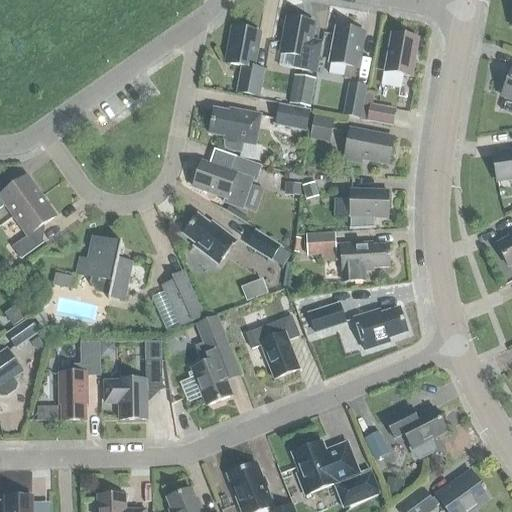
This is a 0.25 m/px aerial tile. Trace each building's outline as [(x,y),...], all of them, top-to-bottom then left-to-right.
[(281,55),(296,57),(294,70),(304,72),(307,59),(314,24),(288,19),(281,55)] [(242,67),(239,80),(250,82),(247,96),(259,99),(264,73),(252,70),(252,69),(259,34),(233,29),(226,64),(242,67)] [(330,64),(346,67),(343,79),(354,81),(356,69),(363,34),(337,29),(330,64)] [(384,73),(411,78),(418,40),(391,35),(384,73)] [(511,72),(502,97),(511,100),(511,72)] [(294,78),(289,105),(310,109),(315,82),(294,78)] [(343,117),(361,121),(367,88),(349,85),(343,117)] [(274,127),(307,133),(311,112),(278,106),(274,127)] [(369,106),(366,123),(393,128),(396,111),(369,106)] [(225,138),(223,146),(225,150),(229,153),(241,156),(244,144),(254,146),(260,117),(230,111),(230,113),(214,110),(209,135),(225,138)] [(330,144),(334,121),(314,117),(310,140),(330,144)] [(361,160),(388,165),(393,139),(350,131),(344,161),(360,164),(361,160)] [(497,182),(511,179),(511,152),(493,156),(497,182)] [(261,167),(235,158),(230,173),(201,163),(193,188),(226,200),(225,203),(242,209),(251,181),(256,183),(261,167)] [(0,209),(4,206),(13,218),(42,197),(28,177),(6,192),(0,183),(0,209)] [(285,184),(284,196),(299,197),(300,185),(285,184)] [(315,184),(302,187),(306,201),(318,198),(315,184)] [(387,219),(388,192),(351,191),(350,218),(352,218),(351,227),(348,227),(348,228),(374,229),(375,219),(387,219)] [(56,217),(42,197),(13,218),(27,238),(12,248),(21,260),(43,244),(35,232),(56,217)] [(194,248),(218,266),(236,242),(212,224),(210,226),(198,216),(183,236),(195,245),(194,248)] [(246,248),(271,264),(281,248),(256,232),(246,248)] [(511,234),(509,236),(510,238),(496,246),(509,268),(511,266),(511,234)] [(306,236),(307,256),(322,256),(321,236),(306,236)] [(92,284),(97,292),(109,295),(108,300),(109,300),(110,298),(123,301),(132,264),(118,261),(122,244),(121,243),(120,245),(93,239),(88,262),(81,260),(81,259),(80,259),(77,275),(93,278),(92,284)] [(371,244),(335,246),(336,262),(342,262),(343,274),(344,283),(365,282),(364,273),(373,272),(373,270),(389,268),(388,246),(372,247),(371,244)] [(4,260),(0,263),(0,274),(3,279),(13,272),(4,260)] [(203,318),(183,274),(172,279),(174,282),(162,288),(180,328),(203,318)] [(307,315),(314,336),(347,325),(340,304),(307,315)] [(354,320),(364,351),(389,343),(388,340),(407,334),(399,310),(380,316),(379,312),(354,320)] [(43,313),(34,319),(42,331),(51,325),(43,313)] [(300,338),(292,317),(245,335),(251,351),(261,347),(274,381),(299,371),(288,342),(300,338)] [(204,365),(191,370),(206,407),(232,397),(226,383),(240,377),(217,318),(196,326),(204,345),(196,348),(201,359),(202,359),(204,365)] [(5,336),(15,351),(39,334),(29,319),(5,336)] [(40,338),(31,344),(37,352),(46,346),(40,338)] [(84,344),(85,371),(100,371),(100,358),(100,345),(100,344),(84,344)] [(114,345),(100,345),(100,358),(108,358),(114,353),(114,345)] [(0,400),(5,400),(15,393),(17,387),(13,380),(23,374),(7,351),(0,355),(0,400)] [(105,404),(119,404),(120,421),(146,421),(146,392),(162,392),(162,362),(145,362),(145,381),(119,382),(119,383),(105,383),(105,404)] [(61,406),(61,422),(86,421),(85,405),(88,405),(87,375),(59,375),(59,406),(61,406)] [(394,440),(404,435),(416,458),(419,459),(432,452),(433,449),(429,441),(446,432),(435,409),(409,422),(403,411),(384,421),(394,440)] [(366,440),(372,453),(386,447),(381,434),(366,440)] [(300,475),(297,476),(305,497),(338,484),(347,507),(379,495),(370,472),(360,476),(347,444),(325,453),(322,443),(292,455),(300,475)] [(227,476),(240,511),(261,511),(268,510),(268,511),(294,511),(292,506),(277,511),(275,511),(257,465),(227,476)] [(449,487),(436,497),(430,501),(423,491),(399,509),(400,511),(429,511),(441,504),(446,511),(460,511),(464,510),(465,511),(470,511),(489,499),(471,474),(450,489),(449,487)] [(386,482),(384,493),(400,496),(402,485),(386,482)] [(202,511),(198,501),(196,502),(191,490),(167,500),(171,511),(169,511),(168,511),(202,511)] [(97,497),(97,511),(145,511),(146,511),(125,511),(125,497),(97,497)] [(5,499),(5,511),(31,511),(32,498),(5,499)]
